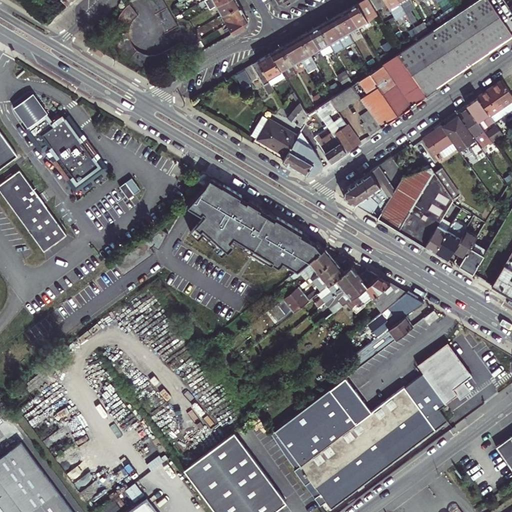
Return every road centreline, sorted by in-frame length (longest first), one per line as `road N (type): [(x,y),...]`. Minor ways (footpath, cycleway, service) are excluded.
road 1 (primary): [(147,116),(511,333)]
road 2 (residential): [(311,197),(511,54)]
road 3 (primary): [(511,319),(311,197)]
road 4 (primary): [(311,197),(154,104)]
road 5 (tertiary): [(365,511),(511,402)]
road 6 (primary): [(0,28),(147,116)]
road 7 (residential): [(154,104),(230,50),(275,33)]
